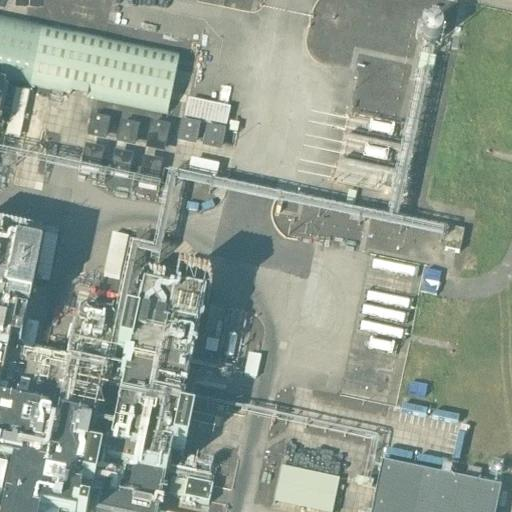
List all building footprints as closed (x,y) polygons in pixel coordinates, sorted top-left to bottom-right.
[(173,53),(0,16),(0,76),(161,110),(173,53)] [(422,30),(421,32),(421,33),(420,34),(420,36),(421,38),(421,39),(422,40),(422,42),(423,42),(424,44),(426,44),(428,45),(430,46),(432,45),(433,45),(436,44),(437,43),(439,41),(440,39),(440,38),(440,37),(440,35),(440,33),(439,32),(439,30),(438,29),(436,28),(435,27),(433,26),(432,26),(430,26),(428,26),(426,26),(425,27),(424,28),(422,30)] [(230,110),(187,101),(184,120),(226,129),(230,110)] [(101,118),(83,114),(80,126),(98,130),(101,118)] [(112,119),(110,132),(126,135),(129,122),(112,119)] [(159,123),(142,120),(139,132),(156,136),(159,123)] [(200,127),(180,123),(176,145),(195,149),(200,127)] [(229,124),(227,133),(237,135),(238,126),(229,124)] [(206,128),(201,150),(221,154),(225,132),(206,128)] [(77,149),(75,162),(91,165),(93,153),(77,149)] [(105,155),(103,168),(119,171),(121,158),(105,155)] [(218,168),(190,162),(186,179),(214,185),(218,168)] [(148,169),(132,165),(130,179),(146,182),(148,169)] [(449,230),(444,251),(459,254),(463,233),(449,230)] [(27,237),(0,231),(0,234),(27,240),(27,237)] [(112,236),(103,277),(119,281),(128,239),(112,236)] [(0,511),(1,511),(10,468),(0,461),(0,363),(2,355),(6,356),(14,320),(6,319),(7,313),(26,317),(39,257),(13,252),(11,257),(0,254),(0,511)] [(105,467),(95,511),(157,511),(170,452),(184,454),(190,422),(177,420),(199,307),(171,301),(171,304),(140,298),(134,325),(122,322),(115,354),(127,357),(125,366),(121,365),(118,384),(121,384),(105,467)] [(0,461),(10,468),(1,511),(76,511),(81,489),(92,491),(98,461),(87,459),(114,321),(76,313),(67,356),(34,349),(32,361),(6,356),(2,355),(0,363),(0,461)] [(253,393),(258,370),(245,367),(241,390),(253,393)] [(394,430),(389,454),(413,459),(418,435),(394,430)] [(493,511),(498,490),(379,465),(369,511),(493,511)] [(332,511),(339,481),(281,469),(274,506),(303,511),(332,511)] [(468,469),(465,479),(478,482),(480,472),(468,469)] [(212,488),(186,483),(183,501),(208,506),(212,488)]
